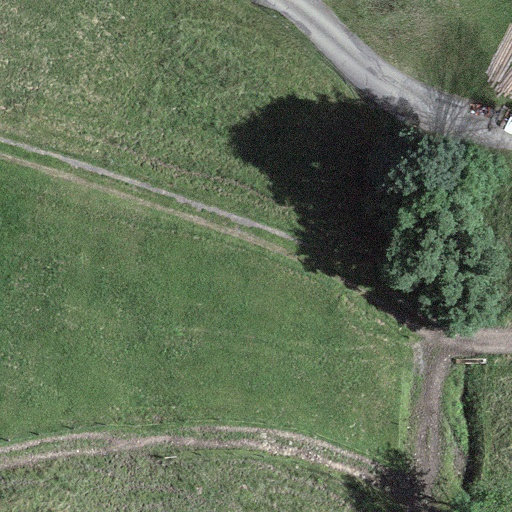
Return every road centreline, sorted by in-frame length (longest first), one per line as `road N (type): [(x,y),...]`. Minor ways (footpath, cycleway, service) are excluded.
road 1 (track): [(0,456),(143,437),(277,438),(385,467),(408,490),(420,479),(432,316),(421,254),(357,71)]
road 2 (track): [(279,0),(357,71),(441,111),(511,125)]
